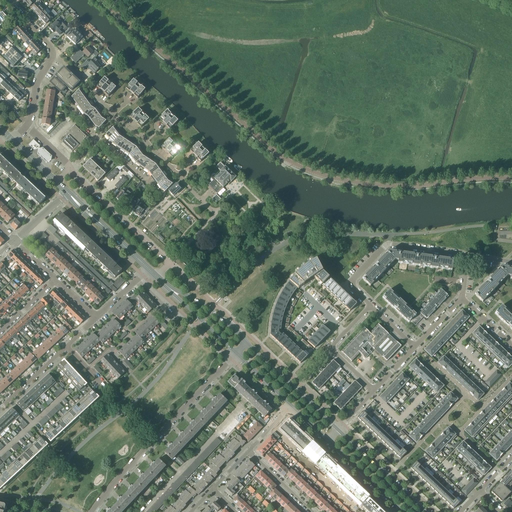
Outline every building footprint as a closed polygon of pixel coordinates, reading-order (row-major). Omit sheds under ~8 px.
[(33,11),(35,13),(41,7),(39,4),(40,3),(40,2),(42,0),(39,0),(38,1),(32,6),(32,7),(31,9),(33,11)] [(37,15),(38,16),(44,11),(46,9),(47,9),(43,5),(41,7),(35,13),(36,15),(37,15)] [(40,19),(42,21),(50,13),(47,9),(46,9),(44,11),(38,16),(40,18),(40,19)] [(44,22),(46,24),(54,17),(50,13),(42,21),(43,22),(44,22)] [(59,19),(49,28),(54,33),(56,31),(59,35),(67,28),(59,19)] [(14,31),(17,35),(24,29),(20,25),(14,31)] [(17,35),(21,39),(28,33),(24,29),(17,35)] [(70,40),(71,41),(78,34),(74,30),(67,37),(67,38),(70,40)] [(21,39),(25,43),(31,37),(28,33),(21,39)] [(78,34),(71,41),(72,42),(75,45),(76,45),(79,40),(82,43),(85,41),(82,38),(82,37),(78,34)] [(25,43),(28,47),(35,41),(31,37),(25,43)] [(28,47),(32,51),(38,45),(35,41),(28,47)] [(38,45),(32,51),(35,55),(42,49),(38,45)] [(7,51),(11,55),(18,62),(22,57),(13,48),(11,47),(7,51)] [(82,53),(79,50),(70,58),(75,63),(84,54),(88,58),(90,56),(93,59),(96,57),(92,53),(93,52),(88,47),(82,53)] [(18,62),(11,55),(7,51),(2,56),(13,67),(18,62)] [(89,64),(91,66),(89,68),(94,74),(100,67),(97,64),(99,62),(95,58),(89,64)] [(71,91),(77,85),(79,82),(64,68),(56,77),(58,79),(57,81),(54,78),(50,83),(61,93),(65,88),(63,86),(64,85),(71,91)] [(19,71),(18,78),(21,78),(21,80),(26,81),(27,73),(25,72),(25,71),(22,70),(22,72),(19,71)] [(97,87),(101,90),(108,81),(104,78),(97,87)] [(3,87),(5,89),(9,84),(8,82),(7,82),(5,80),(0,85),(1,85),(3,87)] [(126,89),(130,92),(137,83),(133,80),(126,89)] [(101,90),(104,93),(112,85),(108,81),(101,90)] [(130,92),(134,95),(141,87),(137,83),(130,92)] [(9,93),(14,88),(12,86),(11,85),(9,84),(5,89),(6,91),(7,91),(9,93)] [(112,85),(104,93),(108,97),(116,88),(112,85)] [(141,87),(134,95),(138,99),(145,90),(141,87)] [(12,96),(14,97),(18,92),(17,91),(16,90),(14,88),(9,93),(10,94),(12,96)] [(71,98),(75,102),(83,94),(79,89),(71,98)] [(20,91),(18,92),(14,97),(15,99),(18,101),(17,101),(18,102),(23,97),(25,95),(20,91)] [(75,102),(78,106),(86,98),(83,94),(75,102)] [(78,106),(81,110),(89,102),(86,98),(78,106)] [(81,110),(84,115),(92,106),(89,102),(81,110)] [(84,115),(88,117),(96,109),(92,106),(84,115)] [(88,117),(91,122),(99,113),(96,109),(88,117)] [(130,117),(134,120),(142,112),(138,109),(130,117)] [(159,119),(163,122),(171,114),(167,111),(163,115),(162,114),(160,116),(161,117),(159,119)] [(134,120),(137,124),(145,116),(142,112),(134,120)] [(91,122),(94,126),(102,117),(99,113),(91,122)] [(163,122),(166,126),(174,118),(171,114),(163,122)] [(145,116),(137,124),(141,128),(149,120),(145,116)] [(102,117),(94,126),(99,129),(107,120),(102,117)] [(174,118),(166,126),(170,130),(178,121),(174,118)] [(62,143),(72,152),(73,151),(76,154),(90,139),(87,136),(86,137),(74,125),(64,136),(66,138),(62,143)] [(106,135),(109,140),(117,131),(114,127),(106,135)] [(109,140),(112,144),(120,135),(117,131),(109,140)] [(112,144),(116,147),(124,138),(120,135),(112,144)] [(116,147),(121,149),(128,141),(124,138),(116,147)] [(161,147),(165,151),(173,143),(169,139),(161,147)] [(28,145),(34,151),(39,145),(33,140),(28,145)] [(121,149),(125,152),(133,144),(128,141),(121,149)] [(165,151),(168,155),(176,146),(173,143),(165,151)] [(190,151),(193,155),(202,147),(198,143),(190,151)] [(125,152),(129,155),(137,147),(133,144),(125,152)] [(176,146),(168,155),(172,158),(179,150),(180,150),(176,146)] [(129,155),(132,159),(140,151),(137,147),(129,155)] [(193,155),(197,158),(205,150),(202,147),(193,155)] [(52,157),(43,149),(39,150),(37,155),(46,163),(51,162),(52,157)] [(205,150),(197,158),(200,162),(209,154),(205,150)] [(132,159),(135,164),(143,155),(140,151),(132,159)] [(21,190),(22,190),(29,183),(0,155),(0,168),(8,177),(9,178),(10,178),(22,189),(21,190)] [(135,164),(140,166),(148,158),(143,155),(135,164)] [(92,158),(90,160),(83,167),(87,171),(94,163),(96,161),(92,158)] [(140,166),(144,169),(152,161),(148,158),(140,166)] [(144,169),(148,172),(156,164),(152,161),(144,169)] [(117,164),(129,176),(132,178),(134,176),(119,162),(117,164)] [(87,171),(90,175),(98,167),(94,163),(87,171)] [(213,181),(208,186),(217,194),(223,188),(227,183),(229,185),(231,182),(235,178),(236,178),(235,177),(233,175),(227,170),(225,168),(225,167),(220,163),(216,167),(220,172),(221,172),(221,173),(216,178),(214,176),(211,178),(213,181)] [(148,172),(151,176),(159,168),(156,164),(148,172)] [(90,175),(94,178),(101,170),(98,167),(90,175)] [(151,176),(155,180),(163,172),(159,168),(151,176)] [(106,178),(110,181),(118,172),(115,169),(106,178)] [(101,170),(94,178),(98,182),(105,174),(101,170)] [(155,180),(158,185),(166,176),(163,172),(155,180)] [(158,185),(161,189),(169,180),(166,176),(158,185)] [(115,186),(118,189),(127,180),(124,177),(115,186)] [(169,180),(161,189),(165,192),(173,183),(169,180)] [(9,190),(0,181),(0,185),(7,192),(9,190)] [(23,190),(28,195),(34,188),(29,183),(22,190),(22,191),(23,190)] [(169,191),(173,196),(177,193),(180,189),(176,185),(169,191)] [(32,200),(33,201),(40,193),(34,188),(28,195),(33,200),(32,200)] [(122,191),(116,198),(119,201),(120,200),(123,202),(130,194),(127,191),(126,191),(123,189),(122,191)] [(40,193),(33,201),(34,201),(39,205),(45,199),(40,193)] [(216,195),(212,199),(216,204),(221,199),(216,195)] [(132,198),(131,199),(126,205),(128,206),(127,207),(130,210),(136,203),(133,201),(134,200),(132,198)] [(137,215),(139,217),(140,217),(142,218),(143,217),(149,210),(146,207),(144,205),(141,208),(139,206),(135,210),(133,213),(134,213),(134,214),(135,215),(136,215),(137,216),(137,215)] [(0,214),(0,215),(4,219),(11,212),(6,208),(0,214)] [(21,210),(20,210),(28,217),(30,215),(25,210),(22,208),(21,210)] [(8,223),(14,217),(15,216),(11,212),(4,219),(8,223)] [(62,228),(68,233),(74,226),(70,222),(66,219),(62,215),(62,214),(61,214),(55,221),(61,227),(60,227),(61,228),(62,228)] [(14,217),(8,223),(11,225),(10,226),(15,231),(21,224),(16,220),(14,217)] [(68,233),(74,238),(80,232),(80,231),(79,231),(75,227),(74,226),(68,233)] [(55,229),(53,232),(52,232),(51,233),(76,257),(78,255),(54,233),(56,231),(55,229)] [(74,238),(79,244),(86,237),(85,237),(85,236),(85,237),(81,233),(80,232),(81,232),(80,232),(74,238)] [(79,244),(85,249),(91,242),(86,238),(86,237),(79,244)] [(85,249),(90,254),(97,248),(97,247),(96,247),(92,243),(91,242),(85,249)] [(45,256),(50,260),(57,253),(52,248),(52,249),(48,253),(45,256)] [(90,254),(96,260),(103,253),(102,252),(102,253),(102,252),(97,248),(90,254)] [(11,259),(16,254),(17,253),(14,250),(8,256),(11,259)] [(389,251),(387,252),(395,260),(398,261),(398,263),(400,252),(389,251)] [(375,266),(383,273),(386,270),(385,269),(391,262),(392,263),(395,260),(387,252),(382,258),(381,258),(380,260),(375,266)] [(411,265),(416,266),(417,255),(410,254),(410,253),(407,253),(400,252),(398,263),(403,264),(403,262),(407,263),(412,263),(411,265)] [(50,260),(54,264),(61,257),(57,253),(50,260)] [(96,260),(102,265),(108,258),(107,258),(103,254),(103,253),(96,260)] [(10,261),(11,262),(13,264),(15,262),(20,257),(16,254),(11,259),(10,261)] [(417,255),(416,266),(420,266),(421,265),(425,265),(429,266),(429,268),(434,268),(435,257),(428,256),(425,255),(425,256),(417,255)] [(15,262),(19,266),(24,261),(20,257),(15,262)] [(54,264),(58,268),(65,261),(61,257),(54,264)] [(443,258),(435,257),(434,268),(438,269),(438,267),(443,268),(447,268),(447,270),(452,271),(453,264),(453,261),(452,261),(453,260),(445,259),(445,258),(443,258)] [(79,260),(107,286),(109,284),(108,284),(96,272),(97,270),(94,268),(93,269),(81,258),(79,260)] [(102,265),(108,271),(115,264),(113,263),(108,259),(109,259),(108,259),(108,258),(102,265)] [(291,281),(290,282),(298,288),(299,289),(314,278),(317,280),(324,273),(323,272),(317,260),(313,262),(310,264),(307,266),(306,267),(305,267),(303,269),(302,270),(301,270),(300,272),(298,273),(297,274),(296,275),(294,277),(292,279),(291,280),(291,281)] [(19,266),(22,269),(27,264),(24,261),(19,266)] [(58,268),(63,272),(70,265),(65,261),(58,268)] [(22,269),(26,272),(31,267),(27,264),(22,269)] [(115,264),(108,271),(107,273),(114,279),(121,271),(121,270),(116,266),(115,264)] [(63,272),(67,276),(74,269),(70,265),(63,272)] [(380,276),(383,273),(375,266),(369,271),(367,273),(368,273),(363,278),(364,279),(363,280),(365,282),(365,281),(368,284),(370,286),(373,283),(372,282),(378,275),(380,276)] [(26,272),(29,276),(34,271),(31,267),(26,272)] [(511,268),(501,267),(499,268),(508,276),(510,276),(510,279),(511,279),(511,268)] [(487,281),(495,289),(498,285),(497,284),(500,281),(503,278),(504,279),(507,276),(508,276),(499,268),(498,269),(494,274),(492,275),(492,276),(487,281)] [(67,276),(71,281),(78,273),(74,269),(67,276)] [(31,281),(33,279),(38,274),(34,271),(29,276),(28,278),(30,280),(28,282),(30,283),(31,281)] [(71,281),(76,285),(83,277),(78,273),(71,281)] [(329,278),(324,273),(317,280),(322,285),(329,278)] [(33,279),(36,283),(41,277),(38,274),(33,279)] [(42,277),(41,277),(36,283),(40,286),(45,280),(42,277)] [(76,285),(80,289),(87,281),(83,277),(76,285)] [(333,282),(329,278),(322,285),(326,289),(333,282)] [(80,289),(85,293),(91,286),(87,281),(80,289)] [(492,292),(495,289),(487,281),(482,287),(481,287),(480,288),(480,289),(475,294),(476,295),(476,296),(477,297),(482,302),(486,299),(485,298),(488,294),(491,291),(492,292)] [(288,284),(287,286),(295,292),(297,289),(298,288),(290,282),(289,283),(288,284)] [(337,285),(333,282),(326,289),(330,293),(337,285)] [(23,285),(19,288),(25,295),(29,291),(23,285)] [(341,289),(337,285),(330,293),(334,296),(341,289)] [(85,293),(89,297),(96,290),(91,286),(85,293)] [(284,290),(283,291),(292,296),(293,295),(294,293),(295,292),(287,286),(286,287),(285,289),(284,290)] [(25,295),(19,288),(17,287),(15,288),(17,290),(15,292),(20,298),(21,299),(25,295)] [(345,293),(341,289),(334,296),(338,300),(345,293)] [(435,292),(433,293),(443,302),(446,299),(445,298),(447,295),(446,294),(441,289),(438,292),(439,292),(437,294),(435,292)] [(52,301),(53,299),(59,293),(56,290),(50,296),(52,297),(50,299),(52,301)] [(89,297),(93,301),(100,294),(96,290),(89,297)] [(394,307),(396,309),(403,302),(400,300),(399,301),(395,297),(392,294),(393,293),(389,290),(383,296),(383,297),(386,299),(385,300),(388,303),(388,304),(389,305),(390,305),(393,308),(394,307)] [(282,294),(281,296),(290,301),(291,299),(291,297),(292,296),(283,291),(283,292),(282,294)] [(15,292),(13,294),(11,296),(17,301),(20,298),(15,292)] [(136,303),(138,305),(145,298),(146,297),(145,296),(146,294),(143,292),(137,297),(135,294),(128,301),(131,303),(135,299),(138,302),(136,303)] [(51,306),(52,307),(62,297),(59,293),(53,299),(55,300),(53,302),(54,303),(51,306)] [(349,296),(345,293),(338,300),(342,304),(349,296)] [(432,298),(430,301),(436,307),(439,304),(440,305),(443,302),(433,293),(432,295),(435,297),(433,299),(432,298)] [(100,294),(93,301),(98,305),(99,305),(99,304),(105,298),(100,294)] [(11,296),(7,299),(13,305),(17,301),(11,296)] [(279,299),(278,301),(287,305),(288,303),(289,302),(290,301),(281,296),(280,297),(279,299)] [(353,300),(349,296),(342,304),(346,308),(353,300)] [(45,297),(41,301),(46,306),(52,301),(50,299),(48,300),(45,297)] [(58,307),(60,305),(66,300),(62,297),(52,307),(53,307),(56,305),(57,305),(58,307)] [(142,305),(143,306),(151,299),(149,298),(148,299),(147,298),(146,299),(145,298),(138,305),(140,307),(142,305)] [(7,299),(4,303),(9,308),(13,305),(7,299)] [(123,306),(130,313),(132,311),(130,310),(133,307),(126,299),(123,302),(124,303),(122,304),(124,305),(123,306)] [(143,306),(145,309),(153,302),(151,299),(143,306)] [(66,300),(60,305),(64,309),(69,303),(66,300)] [(357,304),(353,300),(346,308),(350,311),(357,304)] [(277,304),(276,306),(286,310),(286,308),(287,306),(287,305),(278,301),(277,302),(277,304)] [(424,303),(423,305),(432,313),(435,310),(434,309),(436,307),(430,301),(427,303),(428,304),(426,306),(424,303)] [(40,302),(36,305),(46,315),(47,314),(44,312),(45,311),(47,309),(40,302)] [(153,302),(145,309),(147,311),(145,312),(147,314),(153,309),(154,308),(153,307),(155,306),(154,305),(155,304),(153,302)] [(403,302),(396,309),(399,311),(398,313),(401,316),(402,317),(402,318),(403,317),(406,320),(407,319),(409,322),(410,322),(410,321),(411,320),(412,319),(414,316),(416,315),(413,312),(411,313),(408,310),(404,306),(405,305),(406,305),(403,302)] [(4,303),(0,305),(0,306),(5,312),(9,308),(4,303)] [(64,310),(68,313),(74,308),(70,304),(64,310)] [(36,305),(33,308),(40,316),(42,314),(45,316),(44,317),(49,322),(51,320),(48,318),(46,315),(36,305)] [(119,305),(117,308),(124,316),(126,313),(128,315),(130,313),(123,306),(122,305),(120,306),(119,305)] [(421,309),(419,312),(424,317),(425,319),(428,316),(429,317),(432,313),(423,305),(421,306),(424,308),(422,310),(421,309)] [(506,322),(509,325),(511,321),(511,315),(511,317),(508,313),(504,310),(505,309),(502,305),(497,310),(495,312),(496,312),(498,315),(497,316),(500,319),(502,321),(505,323),(506,322)] [(275,310),(274,312),(284,314),(285,313),(285,311),(286,310),(276,306),(275,308),(275,310)] [(33,308),(30,312),(39,322),(40,321),(37,318),(38,317),(36,316),(38,314),(40,316),(33,308)] [(68,313),(72,317),(78,311),(74,308),(68,313)] [(124,316),(117,308),(114,310),(115,312),(113,313),(115,314),(113,315),(115,316),(121,322),(123,320),(121,318),(124,316)] [(462,310),(458,314),(465,321),(469,317),(466,314),(462,310)] [(72,317),(76,321),(82,315),(78,311),(72,317)] [(30,312),(26,315),(31,320),(33,319),(35,320),(38,323),(39,322),(30,312)] [(458,314),(454,318),(461,325),(465,321),(458,314)] [(26,315),(23,318),(32,328),(33,327),(31,324),(29,322),(31,320),(26,315)] [(82,315),(76,321),(80,325),(86,319),(82,315)] [(157,329),(159,327),(157,325),(160,323),(152,315),(149,318),(150,319),(149,320),(150,321),(157,329)] [(19,321),(24,327),(26,325),(28,327),(29,326),(31,329),(32,328),(23,318),(19,321)] [(454,318),(450,322),(457,329),(461,325),(454,318)] [(112,325),(111,326),(118,333),(120,331),(118,329),(121,327),(114,319),(111,322),(112,323),(111,324),(112,325)] [(19,321),(16,324),(25,334),(26,333),(24,331),(24,330),(23,328),(24,327),(19,321)] [(143,323),(151,331),(153,329),(155,331),(157,329),(150,321),(149,322),(148,321),(147,322),(146,321),(143,323)] [(160,323),(166,330),(168,327),(162,321),(160,323)] [(66,323),(62,326),(68,332),(72,328),(70,327),(72,325),(69,322),(67,324),(66,323)] [(450,322),(447,326),(453,333),(457,329),(450,322)] [(148,337),(149,336),(148,334),(151,331),(143,323),(140,326),(141,327),(140,328),(141,330),(148,337)] [(16,324),(13,327),(18,333),(20,331),(21,333),(22,333),(24,335),(25,334),(16,324)] [(107,325),(105,328),(112,335),(114,333),(116,335),(118,333),(111,326),(110,325),(108,326),(107,325)] [(323,325),(319,329),(327,336),(330,332),(323,325)] [(360,353),(363,356),(366,353),(372,347),(374,350),(374,349),(382,357),(387,361),(401,347),(401,346),(397,342),(396,342),(388,334),(384,330),(382,329),(383,329),(378,325),(370,333),(368,331),(364,328),(341,352),(351,362),(352,362),(360,353)] [(62,326),(59,329),(64,335),(68,332),(62,326)] [(447,326),(443,330),(450,336),(453,333),(447,326)] [(472,333),(476,337),(483,330),(479,326),(472,333)] [(13,327),(9,331),(19,341),(20,340),(17,337),(18,336),(16,335),(18,333),(13,327)] [(103,334),(102,334),(109,341),(111,340),(109,338),(112,335),(105,328),(102,330),(103,331),(101,332),(103,334)] [(59,329),(55,333),(61,339),(64,335),(59,329)] [(148,337),(141,330),(140,330),(139,329),(138,330),(137,329),(134,332),(137,335),(141,340),(144,337),(146,339),(148,337)] [(319,329),(315,333),(323,340),(327,336),(319,329)] [(439,334),(446,340),(450,336),(443,330),(439,334)] [(476,337),(480,341),(487,334),(483,330),(476,337)] [(9,331),(6,334),(11,339),(13,338),(14,339),(15,339),(18,342),(19,341),(9,331)] [(271,336),(277,341),(284,334),(283,333),(282,332),(282,331),(271,336)] [(119,338),(121,340),(128,334),(125,332),(119,338)] [(55,333),(51,336),(57,342),(61,339),(55,333)] [(91,339),(90,340),(97,347),(99,345),(97,343),(100,341),(96,336),(93,333),(90,336),(91,337),(90,338),(91,339)] [(98,333),(96,336),(100,341),(103,344),(105,341),(107,343),(109,341),(102,334),(101,333),(99,334),(98,333)] [(315,333),(312,337),(319,344),(323,340),(315,333)] [(6,334),(2,337),(12,347),(13,346),(10,343),(11,343),(9,341),(11,339),(6,334)] [(277,341),(281,345),(288,338),(284,334),(277,341)] [(436,338),(435,338),(442,344),(446,340),(439,334),(436,338)] [(480,341),(484,345),(491,338),(487,334),(480,341)] [(135,341),(134,341),(141,348),(143,347),(141,345),(144,342),(141,340),(137,335),(134,337),(135,338),(134,340),(135,341)] [(51,336),(48,340),(53,346),(57,342),(51,336)] [(0,339),(0,341),(5,346),(4,345),(6,344),(8,346),(8,345),(11,348),(12,347),(2,337),(0,339)] [(319,344),(312,337),(308,341),(315,348),(319,344)] [(281,345),(285,349),(292,341),(288,338),(281,345)] [(432,342),(439,348),(442,344),(435,338),(432,342)] [(484,345),(488,348),(495,341),(491,338),(484,345)] [(97,347),(90,340),(89,339),(88,340),(87,339),(84,342),(91,349),(94,347),(95,349),(97,347)] [(48,340),(44,343),(49,349),(53,346),(48,340)] [(131,341),(128,343),(135,351),(138,348),(139,350),(141,348),(134,341),(134,342),(133,340),(131,342),(131,341)] [(285,349),(289,352),(296,345),(292,341),(285,349)] [(488,348),(492,352),(499,345),(495,341),(488,348)] [(82,348),(81,348),(88,356),(90,354),(88,352),(91,349),(84,342),(81,344),(82,345),(81,347),(82,348)] [(432,342),(428,346),(435,352),(439,348),(432,342)] [(44,343),(40,347),(46,353),(49,349),(44,343)] [(126,349),(125,350),(132,357),(134,355),(132,353),(135,351),(128,343),(125,346),(126,347),(124,348),(126,349)] [(289,352),(292,356),(299,349),(296,345),(289,352)] [(492,352),(496,356),(503,349),(499,345),(492,352)] [(435,352),(428,346),(424,350),(431,356),(435,352)] [(40,347),(36,350),(42,356),(46,353),(40,347)] [(88,356),(81,348),(81,349),(80,347),(79,348),(78,347),(75,350),(82,358),(85,355),(86,357),(88,356)] [(132,357),(125,350),(124,349),(122,350),(121,349),(118,352),(126,359),(128,357),(130,359),(132,357)] [(292,356),(296,360),(303,352),(299,349),(292,356)] [(496,356),(500,360),(507,353),(503,349),(496,356)] [(42,356),(36,350),(33,354),(38,360),(42,356)] [(303,352),(296,360),(301,364),(308,356),(303,352)] [(500,360),(504,363),(511,356),(507,353),(500,360)] [(31,354),(27,358),(32,363),(36,360),(31,354)] [(101,365),(103,367),(110,361),(110,360),(111,359),(110,358),(111,357),(108,354),(100,361),(103,364),(101,365)] [(93,356),(86,363),(88,365),(95,359),(93,356)] [(437,363),(441,367),(447,360),(443,357),(441,358),(439,360),(437,363)] [(27,358),(23,361),(29,367),(32,363),(27,358)] [(130,368),(132,366),(126,359),(123,362),(130,368)] [(408,366),(413,370),(419,363),(415,359),(408,366)] [(56,368),(60,372),(68,364),(66,363),(64,360),(62,362),(60,364),(59,364),(56,368)] [(106,367),(109,370),(117,363),(114,360),(113,361),(112,360),(111,361),(110,361),(103,367),(105,369),(106,367)] [(441,367),(445,371),(451,364),(447,360),(441,367)] [(23,361),(20,365),(25,370),(29,367),(23,361)] [(333,361),(329,365),(335,372),(339,367),(333,361)] [(111,376),(119,370),(118,369),(120,368),(118,367),(119,366),(117,363),(109,370),(112,373),(110,375),(109,376),(110,377),(111,376)] [(413,370),(416,374),(423,367),(419,363),(413,370)] [(63,376),(72,368),(71,368),(70,367),(68,364),(60,372),(61,371),(65,375),(63,376)] [(445,371),(449,374),(455,368),(451,364),(445,371)] [(20,365),(16,368),(21,374),(25,370),(20,365)] [(93,368),(100,374),(102,372),(103,371),(101,370),(100,370),(96,365),(93,368)] [(329,365),(325,370),(331,376),(335,372),(329,365)] [(416,374),(420,378),(427,371),(423,367),(416,374)] [(16,368),(12,372),(18,377),(21,374),(16,368)] [(63,376),(67,380),(75,372),(74,371),(72,368),(63,376)] [(453,378),(459,372),(459,371),(455,368),(449,374),(453,378)] [(119,370),(111,376),(113,378),(115,377),(118,379),(125,372),(123,369),(122,370),(120,369),(119,370)] [(325,370),(320,374),(327,380),(331,376),(325,370)] [(501,375),(496,370),(484,383),(489,388),(501,375)] [(420,378),(424,381),(431,374),(427,371),(420,378)] [(12,372),(8,375),(14,381),(18,377),(12,372)] [(71,384),(79,376),(77,375),(75,372),(67,380),(69,379),(72,382),(71,384)] [(453,378),(457,382),(463,375),(459,372),(453,378)] [(402,373),(398,378),(404,384),(408,380),(402,373)] [(47,376),(44,378),(52,387),(52,386),(51,385),(55,381),(52,379),(50,376),(49,374),(48,375),(47,376)] [(320,374),(316,379),(323,385),(327,380),(320,374)] [(424,381),(428,385),(435,378),(431,374),(424,381)] [(8,375),(5,379),(10,384),(14,381),(8,375)] [(457,382),(460,386),(467,379),(463,375),(457,382)] [(71,384),(74,388),(83,380),(82,380),(81,379),(79,376),(71,384)] [(43,380),(40,382),(48,390),(52,387),(44,378),(44,379),(43,380)] [(398,378),(394,381),(401,388),(404,384),(398,378)] [(428,385),(432,389),(439,382),(435,378),(428,385)] [(5,379),(1,382),(6,388),(10,384),(5,379)] [(323,385),(316,379),(312,383),(315,385),(314,386),(315,386),(319,389),(323,385)] [(460,386),(464,389),(471,383),(467,379),(460,386)] [(83,380),(74,388),(75,388),(76,387),(80,391),(80,390),(82,388),(84,386),(86,384),(85,383),(83,380)] [(394,381),(390,385),(397,392),(401,388),(394,381)] [(39,384),(36,386),(44,394),(48,390),(40,382),(39,384)] [(355,382),(350,386),(357,392),(361,388),(355,382)] [(439,382),(432,389),(436,393),(443,386),(439,382)] [(464,389),(468,393),(475,386),(471,383),(464,389)] [(390,385),(387,389),(393,396),(397,392),(390,385)] [(35,387),(33,389),(40,398),(40,397),(39,396),(43,393),(44,394),(36,386),(35,387)] [(350,386),(346,390),(353,397),(357,392),(350,386)] [(468,393),(472,397),(479,390),(475,386),(468,393)] [(511,392),(506,387),(502,391),(509,398),(511,394),(511,392)] [(31,391),(29,393),(36,401),(40,398),(33,389),(32,390),(31,391)] [(387,389),(383,393),(390,400),(393,396),(387,389)] [(346,390),(342,395),(349,401),(353,397),(346,390)] [(479,390),(472,397),(476,401),(483,394),(479,390)] [(92,391),(88,395),(94,401),(95,401),(96,400),(99,397),(96,395),(94,393),(92,391)] [(502,391),(499,395),(506,401),(509,398),(502,391)] [(27,395),(25,397),(32,405),(36,401),(29,393),(28,393),(27,395)] [(390,400),(383,393),(379,397),(386,404),(390,400)] [(450,393),(446,397),(453,403),(457,399),(450,393)] [(83,397),(90,405),(91,405),(92,403),(92,404),(94,401),(88,395),(84,398),(83,397)] [(342,395),(338,399),(345,405),(349,401),(342,395)] [(499,395),(495,399),(502,405),(506,401),(499,395)] [(23,398),(21,400),(27,407),(31,404),(32,405),(25,397),(24,397),(25,397),(23,398)] [(83,397),(79,401),(87,409),(87,408),(88,407),(90,405),(83,397)] [(446,397),(442,401),(449,407),(453,403),(446,397)] [(345,405),(338,399),(334,404),(337,407),(338,408),(338,407),(340,410),(345,405)] [(495,399),(491,403),(498,409),(502,405),(495,399)] [(27,407),(21,400),(21,401),(19,402),(17,404),(23,411),(27,407)] [(79,401),(75,404),(82,412),(83,412),(84,411),(87,409),(79,401)] [(442,401),(439,405),(446,411),(449,407),(442,401)] [(491,403),(487,407),(494,413),(498,409),(491,403)] [(75,404),(71,408),(78,416),(79,416),(80,415),(82,412),(75,404)] [(439,405),(435,409),(442,415),(446,411),(439,405)] [(487,407),(484,410),(491,417),(494,413),(487,407)] [(8,412),(16,420),(20,416),(12,408),(10,411),(8,412)] [(71,408),(67,412),(75,420),(76,418),(78,416),(71,408)] [(435,409),(431,413),(438,419),(442,415),(435,409)] [(484,410),(480,414),(487,421),(491,417),(484,410)] [(360,421),(361,422),(367,415),(363,411),(357,418),(360,420),(360,421)] [(4,416),(12,424),(16,420),(8,412),(6,414),(4,416)] [(67,412),(63,415),(71,424),(71,423),(72,422),(75,420),(67,412)] [(431,413),(428,417),(435,423),(438,419),(431,413)] [(480,414),(476,418),(483,425),(487,421),(480,414)] [(63,415),(59,419),(67,427),(68,426),(71,424),(63,415)] [(363,423),(365,425),(368,422),(371,419),(368,415),(367,415),(361,422),(363,423)] [(0,419),(8,428),(12,424),(4,416),(2,418),(0,419)] [(424,420),(431,427),(435,423),(428,417),(424,420)] [(476,418),(473,422),(480,429),(483,425),(476,418)] [(59,419),(55,423),(63,431),(64,429),(67,427),(59,419)] [(368,428),(369,429),(375,422),(371,419),(368,422),(365,425),(366,427),(368,428)] [(424,420),(420,424),(427,431),(431,427),(424,420)] [(257,422),(254,425),(259,430),(262,427),(257,422)] [(280,429),(292,441),(299,433),(295,429),(296,428),(296,426),(294,425),(293,426),(293,425),(292,425),(292,426),(287,422),(280,429)] [(372,432),(373,433),(379,426),(375,422),(369,429),(370,430),(372,432)] [(473,422),(469,426),(476,433),(480,429),(473,422)] [(51,426),(59,435),(59,434),(60,433),(63,431),(55,423),(56,424),(52,428),(51,426)] [(417,428),(423,435),(424,435),(427,431),(420,424),(417,428)] [(254,425),(251,428),(257,433),(259,430),(254,425)] [(51,426),(47,430),(55,438),(56,437),(59,435),(51,426)] [(376,436),(377,437),(383,430),(379,426),(373,433),(376,436)] [(476,433),(469,426),(465,430),(472,437),(476,433)] [(443,431),(450,438),(454,434),(447,427),(443,431)] [(251,428),(248,431),(254,436),(257,433),(251,428)] [(417,428),(413,432),(420,439),(423,435),(417,428)] [(55,438),(47,430),(48,432),(44,435),(51,442),(52,440),(55,438)] [(379,439),(381,440),(387,434),(383,430),(377,437),(379,439)] [(248,431),(245,434),(251,439),(254,436),(248,431)] [(440,435),(439,435),(447,442),(450,438),(443,431),(440,435)] [(279,437),(274,432),(272,435),(277,440),(280,437),(279,437)] [(420,439),(413,432),(409,436),(416,443),(420,439)] [(292,441),(304,452),(311,444),(307,440),(308,439),(308,437),(306,436),(305,437),(304,436),(303,437),(299,433),(292,441)] [(251,439),(245,434),(243,437),(248,442),(251,439)] [(383,442),(385,444),(391,437),(387,434),(381,440),(383,442)] [(436,439),(443,446),(447,442),(439,435),(436,439)] [(234,439),(230,443),(237,450),(241,446),(242,447),(246,443),(239,436),(235,440),(234,439)] [(271,436),(268,439),(273,444),(276,441),(271,436)] [(40,437),(36,441),(43,449),(46,447),(47,445),(40,437)] [(386,446),(389,448),(395,441),(391,437),(385,444),(386,445),(386,446)] [(505,438),(501,442),(508,448),(511,444),(505,438)] [(268,439),(265,442),(270,447),(273,444),(268,439)] [(432,443),(439,450),(443,446),(436,439),(432,443)] [(32,444),(39,453),(42,450),(43,449),(36,441),(37,442),(33,446),(32,444)] [(389,448),(392,451),(399,445),(395,441),(389,448)] [(265,442),(262,445),(268,451),(269,450),(268,450),(270,447),(265,442)] [(456,449),(460,453),(467,446),(463,442),(456,449)] [(501,442),(497,446),(504,452),(508,448),(501,442)] [(227,448),(224,452),(231,459),(234,455),(233,453),(237,450),(230,443),(226,447),(227,448)] [(428,447),(435,454),(439,450),(432,443),(428,447)] [(32,444),(28,448),(35,456),(38,454),(39,453),(32,444)] [(304,452),(315,462),(323,455),(318,451),(319,450),(319,448),(318,447),(317,448),(316,447),(315,448),(311,444),(304,452)] [(262,445),(259,448),(265,453),(267,451),(267,452),(268,451),(262,445)] [(396,455),(403,448),(399,445),(392,451),(396,455)] [(460,453),(464,457),(471,450),(467,446),(460,453)] [(497,446),(494,450),(501,456),(504,452),(497,446)] [(435,454),(428,447),(425,451),(424,451),(432,458),(435,454)] [(28,448),(24,452),(31,460),(34,458),(35,456),(28,448)] [(265,453),(259,448),(256,451),(262,456),(263,457),(263,456),(263,455),(265,453)] [(403,448),(396,455),(399,457),(399,458),(401,459),(407,452),(403,448)] [(464,457),(468,460),(475,453),(471,450),(464,457)] [(501,456),(494,450),(490,454),(497,460),(501,456)] [(24,452),(20,455),(27,464),(30,462),(30,461),(31,460),(24,452)] [(219,455),(215,459),(222,465),(226,462),(227,463),(231,459),(224,452),(220,456),(219,455)] [(264,458),(267,461),(275,453),(273,452),(271,454),(269,453),(264,458)] [(267,461),(271,465),(276,459),(274,458),(277,455),(275,453),(267,461)] [(468,460),(472,464),(479,457),(475,453),(468,460)] [(20,455),(16,459),(23,467),(26,465),(27,464),(20,455)] [(315,462),(327,473),(334,466),(330,462),(331,461),(331,459),(329,458),(328,459),(327,458),(327,459),(323,455),(315,462)] [(472,464),(476,468),(483,461),(479,457),(472,464)] [(271,465),(274,468),(281,460),(280,458),(277,461),(276,459),(271,465)] [(16,459),(12,463),(20,471),(22,469),(23,467),(16,459)] [(212,464),(209,468),(216,474),(220,470),(218,469),(222,465),(215,459),(211,463),(212,464)] [(248,460),(245,464),(251,470),(255,466),(248,460)] [(274,468),(277,471),(282,465),(281,464),(283,461),(281,460),(274,468)] [(412,470),(413,471),(420,465),(420,464),(416,461),(415,461),(409,467),(412,470)] [(476,468),(480,472),(487,464),(483,461),(476,468)] [(12,463),(8,466),(16,475),(18,473),(18,472),(19,471),(20,471),(12,463)] [(245,464),(240,468),(247,474),(251,470),(245,464)] [(277,471),(280,474),(288,466),(286,464),(284,467),(282,465),(277,471)] [(415,473),(417,475),(424,468),(420,464),(420,465),(413,471),(415,473)] [(487,464),(480,472),(484,476),(484,475),(491,468),(487,464)] [(9,468),(5,471),(12,478),(14,476),(15,475),(16,475),(8,466),(8,467),(9,468)] [(284,477),(286,475),(289,471),(287,470),(290,467),(288,466),(280,474),(284,477)] [(327,473),(339,485),(346,477),(342,473),(343,472),(343,470),(341,469),(340,470),(339,469),(338,470),(334,466),(327,473)] [(210,469),(207,473),(213,479),(217,475),(216,474),(209,468),(210,469)] [(240,468),(237,472),(243,478),(247,474),(240,468)] [(286,475),(289,478),(297,470),(295,468),(292,471),(291,469),(289,471),(286,475)] [(419,476),(421,479),(427,472),(428,472),(424,468),(417,475),(418,475),(418,476),(419,476)] [(289,478),(292,481),(297,476),(296,474),(298,471),(297,470),(289,478)] [(5,471),(1,475),(8,482),(10,480),(11,478),(11,479),(12,478),(5,471)] [(228,496),(233,501),(237,496),(238,495),(237,495),(243,487),(238,483),(243,478),(237,472),(233,476),(235,478),(229,484),(230,485),(225,491),(229,495),(228,496)] [(255,480),(258,483),(264,475),(260,472),(251,481),(252,482),(255,480)] [(425,482),(431,476),(428,472),(427,472),(421,479),(425,482)] [(207,473),(203,477),(209,483),(213,479),(207,473)] [(292,481),(296,484),(303,476),(301,474),(299,477),(297,476),(292,481)] [(263,484),(268,479),(264,475),(258,483),(261,486),(263,484)] [(296,484),(299,487),(304,482),(302,480),(305,477),(303,476),(296,484)] [(429,485),(429,486),(435,479),(431,476),(425,482),(429,485)] [(511,480),(507,476),(503,479),(511,486),(511,484),(511,480)] [(203,477),(199,481),(205,487),(206,488),(210,483),(209,483),(203,477)] [(339,485),(351,496),(358,488),(354,484),(354,483),(355,483),(354,483),(354,481),(353,480),(352,481),(351,480),(350,481),(346,477),(339,485)] [(302,490),(305,493),(310,488),(309,486),(311,484),(311,483),(313,480),(315,482),(316,480),(314,478),(312,479),(309,482),(302,490)] [(263,484),(267,488),(272,482),(268,479),(263,484)] [(432,489),(433,490),(439,483),(435,479),(429,486),(431,488),(432,489)] [(478,484),(473,479),(467,485),(461,491),(466,496),(472,490),(478,484)] [(503,479),(500,483),(507,490),(511,486),(503,479)] [(199,481),(195,485),(202,491),(205,487),(199,481)] [(299,487),(302,490),(309,482),(308,481),(305,483),(304,482),(299,487)] [(265,490),(269,493),(276,486),(272,482),(267,488),(265,490)] [(434,491),(437,493),(443,487),(439,483),(433,490),(434,491)] [(507,490),(500,483),(491,492),(502,502),(510,493),(507,490)] [(190,488),(197,494),(198,495),(202,491),(195,485),(192,489),(190,488)] [(270,495),(272,497),(278,492),(274,488),(276,486),(269,493),(268,495),(269,496),(270,495)] [(305,493),(308,496),(316,488),(314,487),(312,489),(310,488),(305,493)] [(438,494),(441,497),(447,491),(447,490),(443,487),(437,493),(438,494)] [(185,491),(182,495),(188,501),(192,497),(193,498),(197,494),(190,488),(186,492),(185,491)] [(308,496),(312,499),(317,494),(315,492),(318,490),(316,488),(308,496)] [(361,505),(367,511),(376,511),(380,509),(376,505),(376,504),(377,504),(376,504),(376,502),(375,501),(374,502),(373,501),(372,502),(368,498),(367,498),(366,499),(363,496),(364,495),(364,494),(366,494),(366,492),(364,491),(363,492),(362,491),(362,492),(358,488),(351,496),(357,502),(358,502),(361,505)] [(445,501),(451,494),(447,490),(447,491),(441,497),(442,498),(444,500),(445,501)] [(281,496),(278,492),(272,497),(276,501),(281,496)] [(312,499),(315,503),(323,494),(321,493),(319,496),(317,494),(312,499)] [(315,503),(318,506),(323,500),(322,499),(324,496),(323,494),(315,503)] [(447,503),(449,505),(455,498),(451,494),(445,501),(447,503)] [(179,500),(175,503),(182,510),(186,506),(184,505),(188,501),(182,495),(178,499),(179,500)] [(233,501),(236,504),(243,496),(241,495),(239,497),(237,496),(233,501)] [(236,504),(239,507),(244,502),(242,500),(245,498),(243,496),(236,504)] [(276,501),(280,505),(285,499),(281,496),(276,501)] [(455,498),(449,505),(451,507),(453,508),(459,502),(455,498)] [(280,505),(284,508),(289,503),(285,499),(280,505)] [(318,506),(321,509),(329,501),(327,499),(325,502),(323,500),(318,506)] [(239,507),(242,510),(250,503),(248,501),(246,504),(244,502),(239,507)] [(321,509),(325,511),(330,506),(328,505),(331,502),(329,501),(321,509)] [(216,511),(219,510),(221,511),(222,511),(223,511),(220,508),(221,508),(214,502),(210,506),(213,509),(216,511)] [(170,506),(167,510),(168,511),(180,511),(182,510),(175,503),(172,507),(170,506)] [(242,510),(244,511),(246,511),(251,508),(249,507),(251,504),(250,503),(242,510)] [(284,511),(287,511),(288,511),(293,506),(289,503),(284,508),(282,510),(284,511)]
